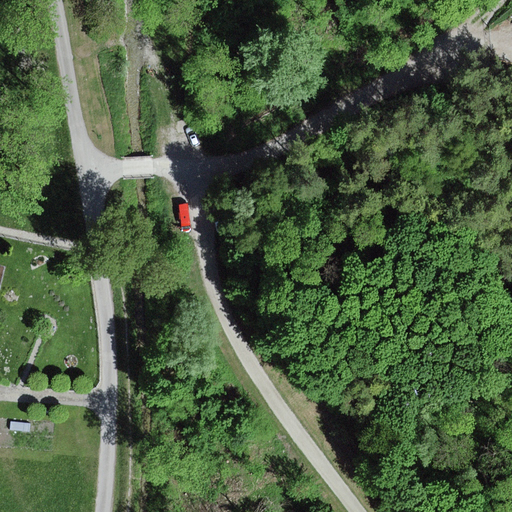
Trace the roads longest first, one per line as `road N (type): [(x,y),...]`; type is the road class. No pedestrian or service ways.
road 1 (track): [(189,168),(233,335),(360,511)]
road 2 (track): [(189,168),(313,134),(474,43),(511,45)]
road 3 (unclassified): [(102,511),(110,367),(89,172)]
